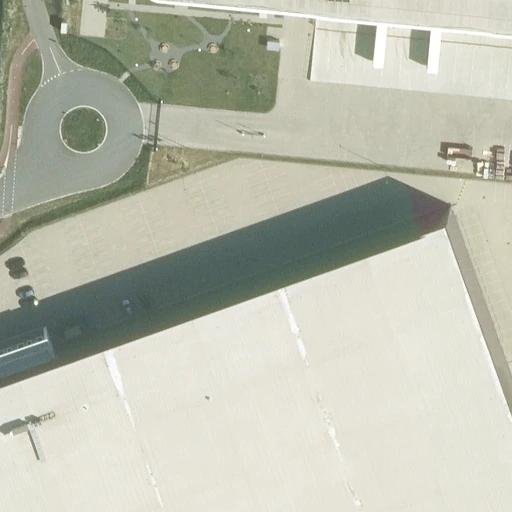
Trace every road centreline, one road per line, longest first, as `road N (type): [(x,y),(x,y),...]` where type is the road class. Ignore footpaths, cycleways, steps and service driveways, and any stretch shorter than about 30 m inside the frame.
road 1 (unknown): [(126,126),(257,57),(289,0)]
road 2 (unclassified): [(48,159),(86,174),(111,163),(125,139),(122,112),(104,92),(64,90)]
